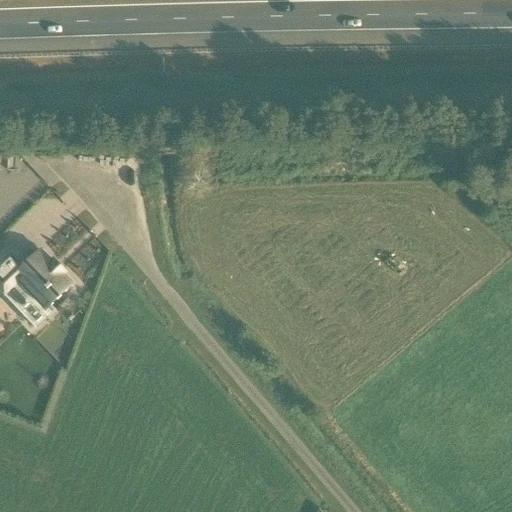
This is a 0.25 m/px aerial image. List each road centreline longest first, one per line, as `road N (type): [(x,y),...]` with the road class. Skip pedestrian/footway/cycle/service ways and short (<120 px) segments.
road 1 (motorway): [(0,25),(511,16)]
road 2 (unclassified): [(350,511),(56,166)]
